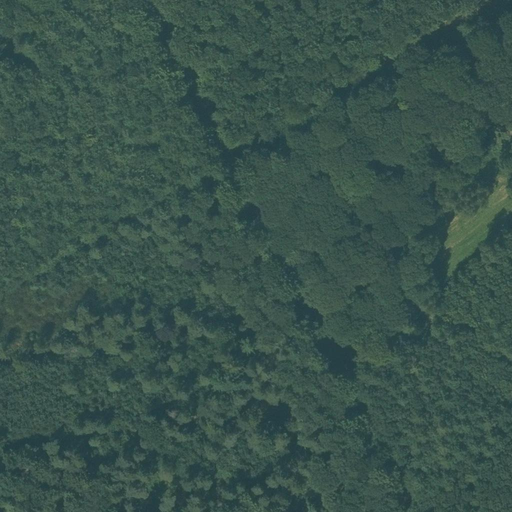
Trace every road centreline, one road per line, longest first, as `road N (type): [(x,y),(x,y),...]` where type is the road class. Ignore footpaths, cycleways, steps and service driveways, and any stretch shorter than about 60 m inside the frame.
road 1 (track): [(426,511),(230,152)]
road 2 (track): [(230,152),(486,0)]
road 3 (track): [(230,152),(0,292)]
road 4 (track): [(230,152),(148,0)]
